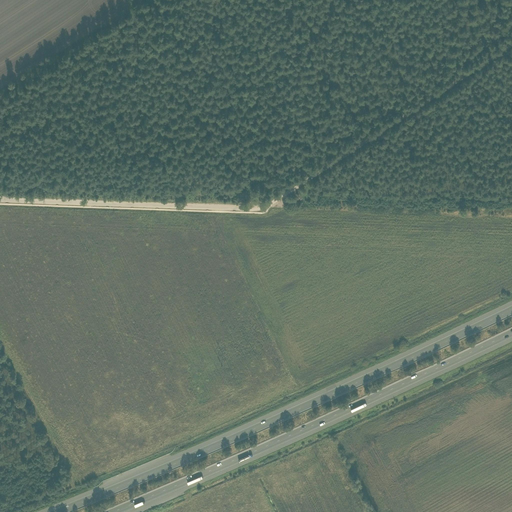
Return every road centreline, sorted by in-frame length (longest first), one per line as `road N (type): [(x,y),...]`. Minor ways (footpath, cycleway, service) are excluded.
road 1 (motorway): [(511,308),(55,511)]
road 2 (motorway): [(112,511),(511,331)]
road 3 (unclassified): [(268,204),(511,43)]
road 4 (track): [(0,198),(268,204)]
